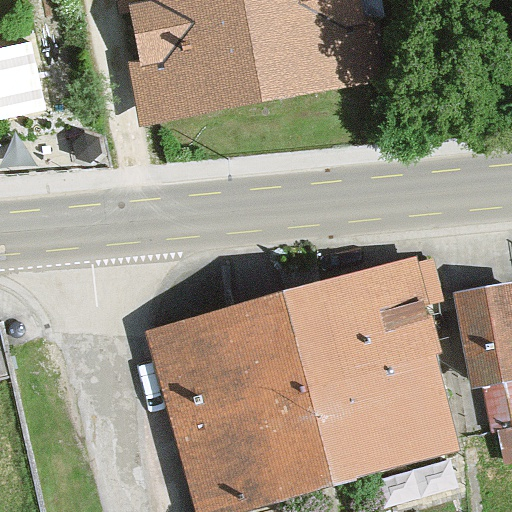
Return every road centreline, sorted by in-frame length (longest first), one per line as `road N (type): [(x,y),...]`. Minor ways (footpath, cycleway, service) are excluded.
road 1 (primary): [(511,185),(58,226)]
road 2 (residential): [(58,226),(118,511)]
